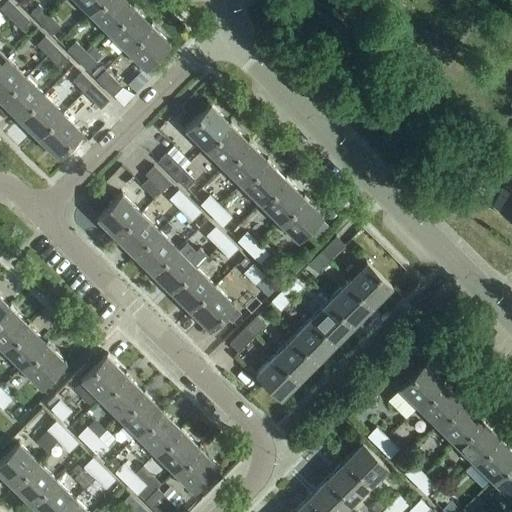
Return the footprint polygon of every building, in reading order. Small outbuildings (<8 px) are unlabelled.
[(6,0),(0,6),(0,8),(10,18),(18,10),(8,0),(6,0)] [(74,0),(88,13),(101,0),(74,0)] [(101,0),(88,13),(107,32),(132,6),(126,0),(101,0)] [(30,13),(41,23),(49,15),(39,5),(30,13)] [(107,32),(125,50),(151,24),(132,6),(107,32)] [(18,10),(10,18),(20,29),(29,20),(18,10)] [(49,15),(41,23),(52,34),(60,26),(49,15)] [(151,24),(125,50),(144,69),(170,43),(151,24)] [(36,44),(47,55),(55,46),(44,36),(36,44)] [(67,50),(78,60),(86,52),(76,41),(67,50)] [(55,46),(47,55),(57,65),(66,57),(55,46)] [(86,52),(78,60),(88,71),(97,63),(86,52)] [(0,64),(0,101),(26,76),(7,57),(0,64)] [(96,79),(113,95),(121,87),(105,70),(96,79)] [(72,81),(83,92),(92,83),(81,72),(72,81)] [(0,101),(19,120),(44,94),(26,76),(0,101)] [(92,83),(83,92),(100,108),(108,100),(92,83)] [(19,120),(37,138),(63,112),(44,94),(19,120)] [(185,129),(204,148),(229,123),(210,104),(185,129)] [(63,112),(37,138),(56,157),(82,131),(63,112)] [(204,148),(222,167),(248,141),(229,123),(204,148)] [(222,167),(241,185),(266,159),(248,141),(222,167)] [(158,161),(175,178),(183,169),(166,153),(158,161)] [(241,185),(259,204),(285,178),(266,159),(241,185)] [(140,186),(154,199),(170,183),(153,166),(145,174),(148,178),(140,186)] [(183,169),(175,178),(185,189),(194,180),(183,169)] [(511,175),(505,186),(506,186),(492,208),(500,213),(511,220),(511,175)] [(259,204),(278,222),(303,196),(285,178),(259,204)] [(170,199),(180,209),(189,201),(178,190),(170,199)] [(96,219),(115,237),(140,212),(122,193),(96,219)] [(201,204),(211,215),(220,206),(209,196),(201,204)] [(303,196),(278,222),(297,241),(322,215),(303,196)] [(189,201),(180,209),(191,220),(199,211),(189,201)] [(220,206),(211,215),(222,225),(231,217),(220,206)] [(115,237),(133,256),(159,230),(140,212),(115,237)] [(206,235),(217,246),(226,237),(215,227),(206,235)] [(133,256),(152,274),(178,248),(159,230),(133,256)] [(238,241),(248,251),(257,243),(246,232),(238,241)] [(336,236),(319,253),(328,262),(344,245),(336,236)] [(226,237),(217,246),(228,256),(236,248),(226,237)] [(257,243),(248,251),(259,262),(267,254),(257,243)] [(171,293),(196,267),(207,256),(198,248),(188,258),(178,248),(152,274),(171,293)] [(328,262),(319,253),(308,264),(317,272),(328,262)] [(366,261),(347,280),(373,306),(392,287),(366,261)] [(244,273),(255,283),(263,275),(252,264),(244,273)] [(171,293),(189,311),(215,285),(196,267),(171,293)] [(293,279),(282,290),(291,298),(301,288),(293,279)] [(347,280),(329,299),(354,324),(373,306),(347,280)] [(215,285),(189,311),(208,330),(223,315),(233,305),(234,304),(215,285)] [(291,298),(282,290),(272,301),(280,309),(291,298)] [(0,315),(9,306),(0,296),(0,315)] [(329,299),(310,317),(336,343),(354,324),(329,299)] [(233,305),(223,315),(230,322),(240,312),(233,305)] [(0,315),(0,348),(2,350),(28,324),(9,306),(0,315)] [(256,316),(246,327),(254,335),(265,324),(256,316)] [(310,317),(292,336),(318,361),(336,343),(310,317)] [(2,350),(21,369),(46,343),(28,324),(2,350)] [(254,335),(246,327),(229,343),(238,352),(254,335)] [(292,336),(273,354),(299,380),(318,361),(292,336)] [(46,343),(21,369),(40,387),(65,362),(46,343)] [(80,380),(99,399),(125,373),(106,354),(80,380)] [(299,380),(273,354),(255,373),(280,399),(299,380)] [(388,378),(417,407),(443,381),(424,362),(419,368),(409,358),(388,378)] [(99,399),(118,417),(143,391),(125,373),(99,399)] [(417,407),(436,425),(461,400),(443,381),(417,407)] [(0,389),(0,405),(2,408),(11,400),(0,389)] [(118,417),(136,436),(162,410),(143,391),(118,417)] [(62,419),(70,411),(55,396),(46,404),(62,419)] [(436,425),(454,444),(480,418),(461,400),(436,425)] [(136,436),(155,454),(180,428),(162,410),(136,436)] [(454,444),(473,462),(498,436),(480,418),(454,444)] [(47,430),(58,441),(66,432),(55,422),(47,430)] [(78,435),(89,446),(97,438),(86,427),(78,435)] [(368,436),(378,446),(387,438),(376,427),(368,436)] [(155,454),(173,472),(199,447),(180,428),(155,454)] [(66,432),(58,441),(68,451),(77,443),(66,432)] [(473,462),(491,481),(511,459),(511,449),(498,436),(473,462)] [(97,438),(89,446),(100,457),(108,448),(97,438)] [(387,438),(378,446),(389,457),(397,449),(387,438)] [(0,460),(0,474),(12,487),(37,461),(18,442),(0,460)] [(362,442),(343,461),(369,486),(387,467),(362,442)] [(199,447),(173,472),(192,491),(218,465),(199,447)] [(84,467),(95,477),(103,469),(92,458),(84,467)] [(511,459),(491,481),(510,500),(511,497),(511,459)] [(12,487),(30,505),(56,479),(37,461),(12,487)] [(343,461),(324,479),(350,505),(369,486),(343,461)] [(115,472),(126,483),(134,474),(123,464),(115,472)] [(405,473),(415,483),(424,475),(413,464),(405,473)] [(103,469),(95,477),(105,488),(114,479),(103,469)] [(134,474),(126,483),(137,493),(145,485),(134,474)] [(424,475),(415,483),(426,494),(434,485),(424,475)] [(30,505),(37,511),(60,511),(75,498),(56,479),(30,505)] [(324,479),(306,498),(320,511),(343,511),(350,505),(324,479)] [(144,501),(155,511),(166,511),(170,509),(153,492),(144,501)] [(121,503),(129,511),(133,511),(140,505),(129,495),(121,503)] [(399,495),(388,506),(394,511),(399,511),(407,504),(399,495)] [(60,511),(89,511),(75,498),(60,511)] [(320,511),(306,498),(292,511),(320,511)] [(409,511),(410,511),(424,511),(428,508),(420,500),(409,511)] [(442,509),(444,511),(459,511),(461,511),(450,500),(442,509)]
